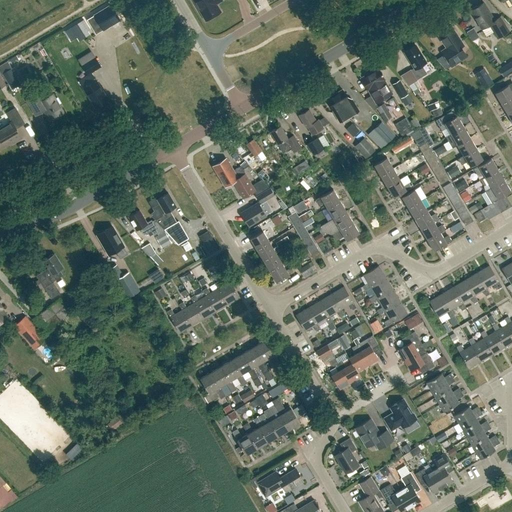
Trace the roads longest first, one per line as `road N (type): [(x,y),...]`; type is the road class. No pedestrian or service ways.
road 1 (residential): [(271,309),(368,251),(442,268),(511,227)]
road 2 (tertiary): [(241,108),(425,0)]
road 3 (tertiary): [(0,232),(60,213),(174,149)]
road 4 (residential): [(271,309),(174,149)]
road 5 (residential): [(333,419),(271,309)]
